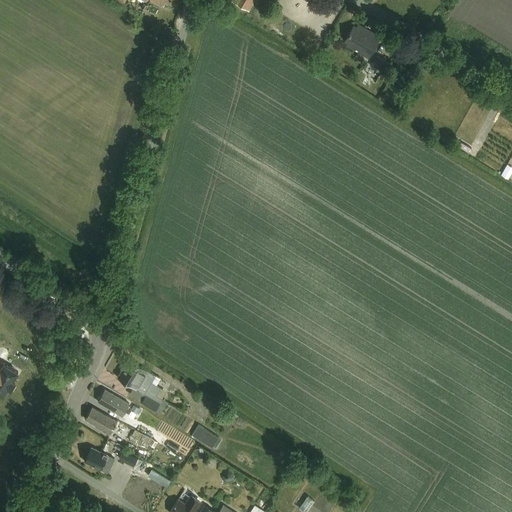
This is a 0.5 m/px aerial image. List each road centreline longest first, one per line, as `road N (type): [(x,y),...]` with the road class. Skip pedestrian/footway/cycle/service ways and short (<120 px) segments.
road 1 (tertiary): [(191,0),(107,309),(92,323)]
road 2 (tertiary): [(511,96),(351,0)]
road 3 (secondary): [(51,457),(97,350),(92,323)]
